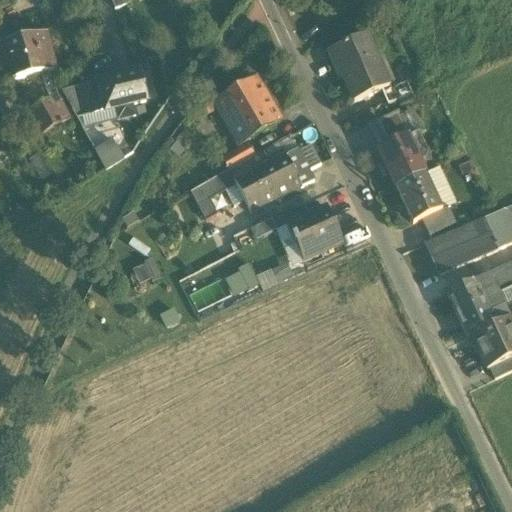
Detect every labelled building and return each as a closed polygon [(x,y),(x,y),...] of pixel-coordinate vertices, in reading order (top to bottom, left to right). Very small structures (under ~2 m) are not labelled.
[(110,0),(115,11),(126,7),(124,2),(129,0),(110,0)] [(0,46),(0,62),(6,84),(41,74),(51,72),(56,70),(46,34),(0,46)] [(340,73),(353,104),(381,93),(388,90),(365,38),(331,53),(327,54),(336,75),(340,73)] [(58,95),(51,72),(41,74),(47,97),(49,101),(52,107),(62,102),(58,95)] [(115,111),(118,122),(135,118),(132,107),(146,104),(145,102),(139,77),(138,74),(83,87),(91,117),(115,111)] [(139,77),(145,102),(156,99),(150,74),(139,77)] [(215,107),(239,148),(280,123),(264,96),(256,82),(215,107)] [(381,93),(387,107),(413,98),(407,82),(388,90),(381,93)] [(73,90),(81,120),(91,117),(83,87),(73,90)] [(77,121),(81,120),(73,90),(62,92),(77,121)] [(0,129),(1,132),(16,123),(0,98),(0,129)] [(30,111),(43,136),(62,125),(52,107),(49,101),(30,111)] [(202,107),(205,113),(215,107),(212,101),(202,107)] [(72,120),(62,102),(52,107),(62,125),(72,120)] [(91,117),(81,120),(83,131),(118,122),(115,111),(91,117)] [(375,124),(387,149),(408,140),(410,139),(401,118),(398,113),(375,124)] [(410,139),(418,135),(422,133),(412,113),(401,118),(410,139)] [(368,127),(380,153),(387,149),(375,124),(368,127)] [(410,139),(408,140),(420,165),(425,162),(427,156),(418,135),(410,139)] [(284,159),(297,152),(290,138),(261,154),(266,162),(282,154),(284,159)] [(425,176),(420,165),(408,140),(387,149),(380,153),(377,154),(395,190),(424,177),(425,176)] [(94,152),(105,173),(123,161),(111,141),(94,152)] [(223,161),(229,173),(253,159),(247,147),(223,161)] [(311,147),(298,154),(309,174),(322,167),(311,147)] [(297,152),(284,159),(260,172),(276,203),(314,184),(309,174),(298,154),(297,152)] [(253,159),(257,167),(266,162),(261,154),(253,159)] [(257,167),(260,172),(284,159),(282,154),(266,162),(257,167)] [(51,177),(37,155),(28,161),(42,183),(51,177)] [(462,178),(474,172),(468,159),(456,165),(462,178)] [(441,212),(446,210),(457,205),(440,170),(425,176),(424,177),(441,212)] [(250,215),(276,203),(260,172),(236,184),(235,185),(235,187),(244,204),(250,215)] [(234,184),(235,185),(236,184),(229,173),(202,189),(207,200),(234,184)] [(441,212),(424,177),(395,190),(412,226),(421,222),(441,212)] [(244,204),(235,187),(225,193),(233,209),(244,204)] [(191,195),(206,224),(217,218),(207,200),(202,189),(191,195)] [(271,221),(277,233),(285,229),(285,228),(301,221),(296,210),(283,216),(271,221)] [(295,248),(303,264),(343,246),(326,210),(301,221),(285,228),(285,229),(294,248),(295,248)] [(421,222),(428,236),(453,225),(446,210),(441,212),(421,222)] [(511,212),(511,210),(484,222),(426,246),(428,249),(440,278),(497,254),(497,253),(511,246),(511,212)] [(255,242),(275,233),(277,233),(271,221),(250,231),(255,242)] [(285,229),(277,233),(275,233),(291,269),(303,264),(295,248),(294,248),(285,229)] [(154,260),(143,265),(144,267),(151,283),(151,285),(162,281),(154,260)] [(511,267),(511,265),(489,275),(499,295),(511,288),(511,267)] [(248,293),(259,287),(248,266),(237,271),(239,274),(248,293)] [(276,289),(294,281),(287,266),(269,273),(276,289)] [(151,283),(144,267),(132,272),(139,288),(151,283)] [(276,289),(269,273),(256,280),(259,287),(262,295),(276,289)] [(248,293),(239,274),(224,282),(234,300),(248,293)] [(489,275),(473,283),(476,290),(478,289),(484,301),(497,295),(499,295),(489,275)] [(456,315),(484,301),(478,289),(476,290),(473,283),(446,295),(456,315)] [(500,299),(504,309),(511,304),(511,288),(499,295),(497,295),(500,299)] [(484,301),(486,306),(500,299),(497,295),(484,301)] [(504,309),(500,299),(486,306),(490,314),(488,315),(492,322),(491,322),(493,327),(509,320),(509,319),(504,309)] [(486,306),(484,301),(456,315),(465,335),(469,333),(491,322),(492,322),(488,315),(490,314),(486,306)] [(181,324),(173,311),(159,318),(166,332),(181,324)] [(471,338),(487,372),(491,370),(511,359),(511,326),(509,320),(493,327),(494,328),(471,338)] [(469,333),(471,338),(494,328),(493,327),(491,322),(469,333)] [(511,359),(491,370),(496,381),(511,373),(511,359)]
